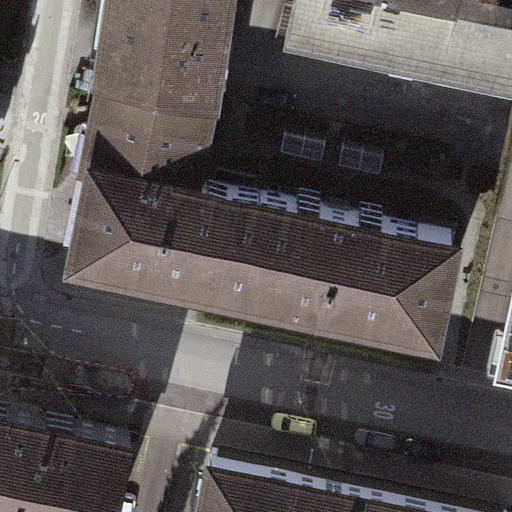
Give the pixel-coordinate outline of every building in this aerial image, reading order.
[(243,0),(110,0),(98,82),(228,101),(243,0)] [(367,0),(296,0),(287,46),(511,91),(511,29),(463,19),(367,0)] [(466,0),(367,0),(463,19),(466,0)] [(228,101),(98,82),(70,266),(260,308),(285,194),(212,178),(228,101)] [(473,234),(285,194),(260,308),(448,348),(473,234)] [(511,356),(511,311),(503,355),(511,356)] [(129,511),(148,427),(0,394),(0,511),(129,511)] [(301,468),(213,450),(200,511),(507,511),(508,511),(301,468)]
